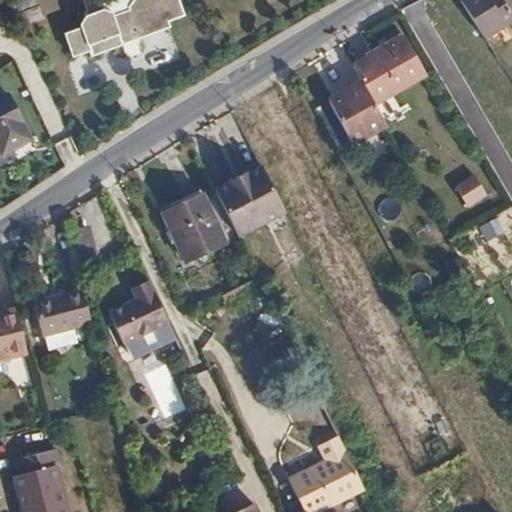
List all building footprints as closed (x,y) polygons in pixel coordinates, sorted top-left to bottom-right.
[(6,0),(0,0),(0,10),(10,6),(6,0)] [(457,0),(480,37),(511,18),(511,17),(501,0),(491,0),(489,2),(487,0),(457,0)] [(77,27),(61,32),(68,52),(84,46),(87,54),(121,43),(119,37),(136,31),(127,9),(111,14),(110,12),(100,9),(84,15),(76,25),(77,27)] [(134,36),(120,44),(128,58),(142,50),(134,36)] [(351,64),(360,80),(371,101),(420,75),(399,37),(351,64)] [(80,62),(83,78),(104,75),(101,59),(80,62)] [(360,80),(326,98),(350,141),(383,123),(371,101),(360,80)] [(7,94),(0,96),(0,153),(0,155),(30,139),(7,94)] [(261,220),(284,209),(261,164),(249,171),(251,175),(241,180),(261,220)] [(237,173),(241,180),(251,175),(249,171),(247,167),(237,173)] [(231,186),(241,180),(237,173),(227,178),(228,181),(231,186)] [(469,173),(451,183),(462,201),(479,191),(469,173)] [(237,233),(261,220),(241,180),(231,186),(228,181),(215,188),(237,233)] [(215,188),(213,186),(201,193),(225,239),(237,233),(215,188)] [(225,239),(201,193),(161,214),(185,259),(197,253),(207,248),(225,239)] [(89,226),(67,232),(78,274),(100,268),(89,226)] [(207,248),(197,253),(201,260),(211,255),(207,248)] [(255,276),(219,295),(226,307),(262,287),(255,276)] [(129,288),(131,293),(148,284),(146,279),(129,288)] [(133,299),(125,303),(142,354),(174,338),(148,284),(131,293),(133,299)] [(91,323),(82,288),(28,302),(37,337),(91,323)] [(142,354),(125,303),(107,313),(121,345),(123,344),(131,359),(142,354)] [(279,320),(272,307),(255,318),(261,330),(279,320)] [(0,358),(24,352),(12,308),(0,310),(0,358)] [(54,448),(15,457),(20,475),(13,477),(21,511),(65,511),(53,462),(58,461),(54,448)] [(305,511),(315,511),(364,488),(345,448),(288,477),(305,511)]
